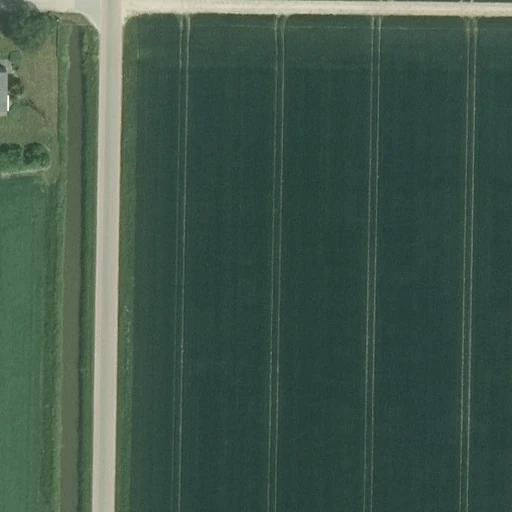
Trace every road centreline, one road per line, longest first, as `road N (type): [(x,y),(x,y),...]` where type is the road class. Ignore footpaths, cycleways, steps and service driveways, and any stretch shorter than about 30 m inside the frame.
road 1 (unclassified): [(103,511),(112,0)]
road 2 (track): [(112,5),(511,10)]
